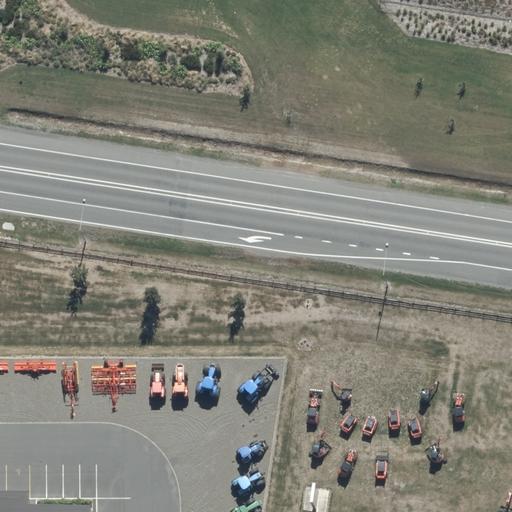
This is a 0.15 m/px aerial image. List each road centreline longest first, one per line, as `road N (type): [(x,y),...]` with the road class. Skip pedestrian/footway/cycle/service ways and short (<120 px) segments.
road 1 (trunk): [(468,238),(0,167)]
road 2 (trunk): [(468,238),(280,243),(0,200)]
